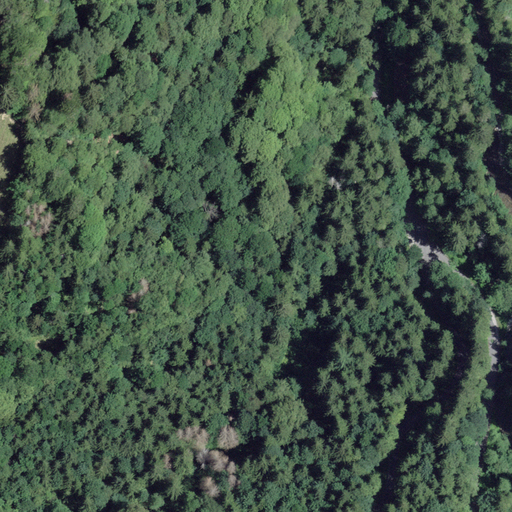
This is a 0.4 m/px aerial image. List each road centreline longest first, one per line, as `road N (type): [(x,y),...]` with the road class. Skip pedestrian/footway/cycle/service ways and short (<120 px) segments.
road 1 (unclassified): [(473,511),(495,333),(483,303),(420,232),(378,100),(391,0)]
road 2 (track): [(420,232),(420,265),(460,341),(462,372),(399,435),(390,493),(377,511)]
